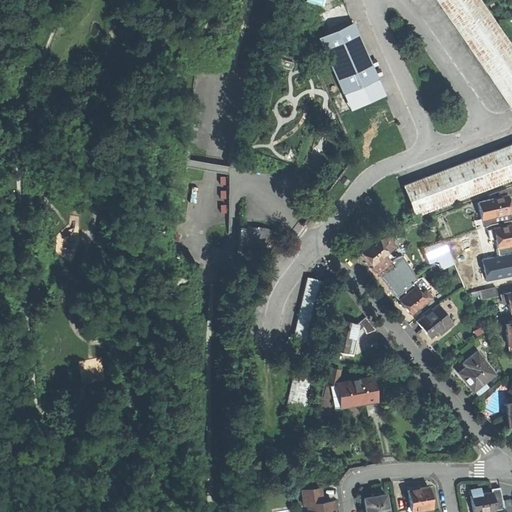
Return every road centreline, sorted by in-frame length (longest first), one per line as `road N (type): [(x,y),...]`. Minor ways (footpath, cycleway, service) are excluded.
road 1 (residential): [(501,468),(318,239)]
road 2 (residential): [(350,511),(349,487),(358,480),(445,471)]
